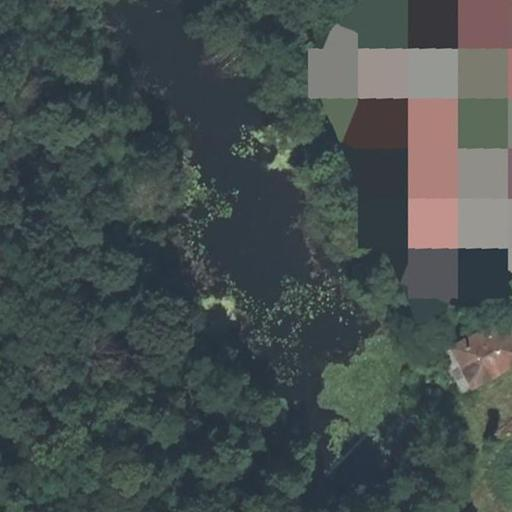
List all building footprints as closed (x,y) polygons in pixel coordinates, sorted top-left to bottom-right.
[(511,0),(425,0),(495,67),(504,105),(511,103),(511,0)] [(450,47),(383,20),(365,64),(432,91),(450,47)] [(452,115),(384,107),(379,150),(447,158),(452,115)] [(464,176),(413,188),(423,232),(474,220),(464,176)] [(511,199),(499,205),(511,233),(511,199)] [(463,391),(511,365),(511,335),(505,322),(443,353),(463,391)]
